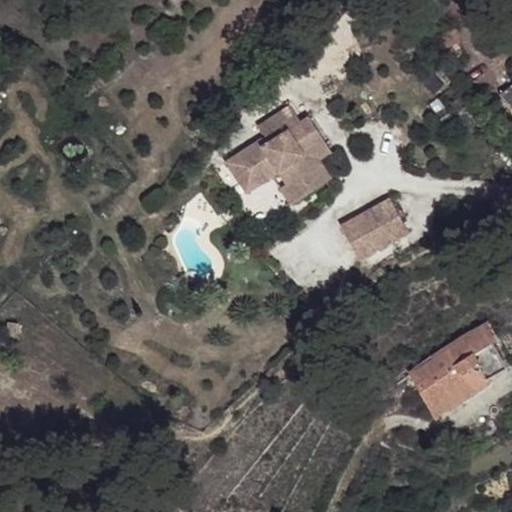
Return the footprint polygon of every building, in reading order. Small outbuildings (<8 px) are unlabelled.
[(264,139),(227,162),(236,177),(247,171),(257,186),(272,176),(283,169),(291,181),(280,189),(290,206),(322,185),(311,165),(319,161),(331,153),(308,119),(300,123),(290,107),(258,127),(264,139)] [(319,161),(311,165),(322,185),(331,180),(319,161)] [(283,169),(272,176),(280,189),(291,181),(283,169)] [(247,171),(236,177),(245,193),(257,186),(247,171)] [(374,210),(327,237),(346,268),(393,242),(374,210)] [(488,323),(410,374),(435,418),(487,382),(485,378),(505,368),(492,342),(498,338),(490,321),(488,323)] [(7,335),(17,336),(20,323),(9,322),(7,335)]
